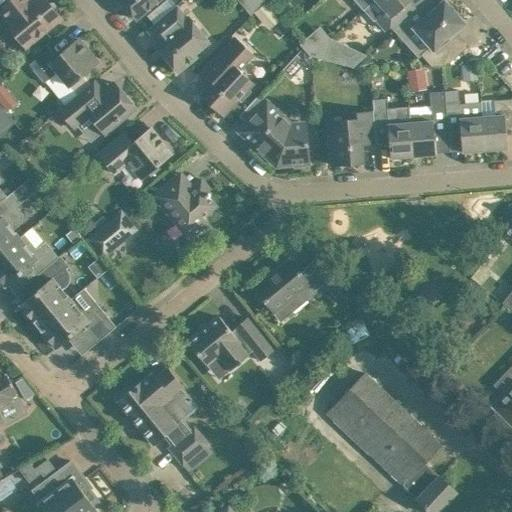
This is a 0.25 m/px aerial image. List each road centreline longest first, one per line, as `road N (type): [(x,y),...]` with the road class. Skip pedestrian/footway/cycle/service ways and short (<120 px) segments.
road 1 (unclassified): [(511,176),(279,194),(145,75),(85,0)]
road 2 (residential): [(274,226),(63,401)]
road 3 (residential): [(63,401),(135,490),(139,511)]
